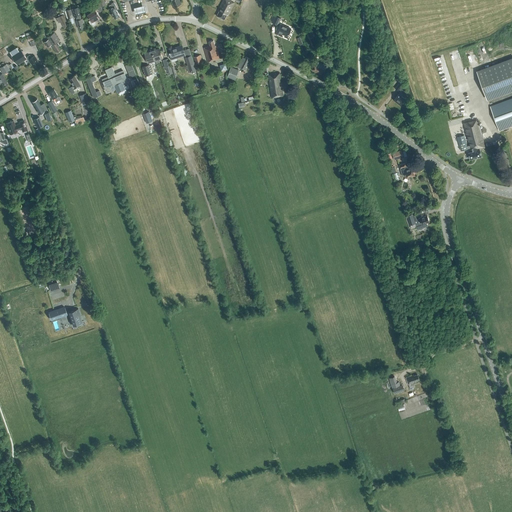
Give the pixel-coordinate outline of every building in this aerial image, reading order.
[(228,15),(234,3),(231,1),(230,0),(223,0),(218,10),(219,11),(217,16),(224,19),(227,15),(228,15)] [(111,3),(112,4),(109,5),(110,8),(115,19),(120,16),(116,10),(118,9),(114,2),(111,3)] [(100,17),(99,15),(96,10),(97,9),(94,5),(92,7),(94,11),(88,14),(91,20),(89,21),(91,24),(91,25),(92,25),(92,26),(93,26),(94,25),(95,25),(95,24),(95,23),(95,22),(94,21),(100,17)] [(81,15),(79,7),(72,9),(74,17),(76,16),(77,20),(76,21),(78,28),(79,28),(80,29),(84,28),(82,23),(84,23),(83,19),(81,19),(80,15),(81,15)] [(145,7),(134,9),(136,16),(146,13),(145,7)] [(288,36),(291,29),(280,24),(278,23),(281,18),(275,16),(273,22),(278,25),(278,24),(279,25),(277,31),(288,36)] [(48,39),(44,41),(47,47),(51,44),(50,43),(51,43),(52,44),(51,45),(56,52),(57,51),(57,52),(61,50),(58,46),(59,45),(57,42),(59,40),(54,32),(47,36),(49,40),(48,41),(48,39)] [(216,45),(215,46),(213,40),(209,42),(210,46),(204,48),(208,61),(220,58),(216,45)] [(182,45),(170,49),(171,52),(169,53),(171,59),(185,54),(182,45)] [(11,54),(11,55),(17,64),(27,58),(20,48),(11,54)] [(155,48),(152,49),(155,60),(163,58),(159,48),(156,49),(155,48)] [(155,60),(152,49),(148,51),(148,52),(145,53),(148,63),(155,60)] [(35,55),(31,57),(30,55),(27,56),(28,59),(30,63),(31,63),(34,67),(39,64),(37,59),(35,55)] [(196,70),(192,55),(185,57),(190,72),(196,70)] [(203,63),(200,55),(194,57),(196,65),(203,63)] [(247,64),(250,59),(246,57),(245,58),(243,57),(238,67),(245,71),(249,64),(247,64)] [(511,58),(477,71),(487,99),(511,89),(511,58)] [(321,74),(325,67),(315,62),(312,69),(311,70),(321,74),(322,74),(321,74)] [(0,67),(4,74),(10,70),(6,64),(0,67)] [(152,73),(150,64),(143,67),(145,75),(152,73)] [(124,70),(118,72),(115,74),(112,67),(106,70),(109,76),(102,79),(106,88),(109,87),(111,91),(129,83),(124,70)] [(235,79),(239,70),(231,67),(227,77),(235,79)] [(134,79),(137,78),(133,68),(128,70),(130,77),(133,76),(134,79)] [(282,88),(288,87),(287,81),(281,82),(280,73),(276,73),(268,74),(272,98),(283,96),(282,88)] [(72,86),(69,88),(72,93),(75,92),(74,90),(77,87),(78,89),(80,88),(79,86),(81,85),(75,76),(70,79),(72,82),(71,83),(73,86),(72,86)] [(86,79),(89,86),(94,84),(93,82),(96,80),(94,76),(91,77),(86,79)] [(407,97),(401,93),(404,89),(403,85),(399,82),(395,88),(400,92),(395,98),(402,104),(406,99),(405,99),(407,97)] [(57,102),(61,100),(59,96),(58,97),(57,95),(58,95),(54,89),(49,92),(52,98),(55,96),(56,98),(55,99),(57,102)] [(97,91),(97,90),(92,92),(94,98),(100,96),(101,95),(99,90),(97,91)] [(90,102),(86,93),(80,95),(83,105),(90,102)] [(499,130),(511,125),(511,98),(490,106),(499,130)] [(37,99),(32,102),(39,113),(42,111),(43,112),(47,109),(44,103),(41,105),(37,99)] [(53,112),(57,109),(52,100),(47,103),(53,112)] [(71,110),(66,112),(70,122),(75,120),(71,110)] [(146,123),(153,121),(149,111),(143,114),(146,123)] [(39,117),(34,119),(38,129),(43,126),(39,117)] [(478,119),(463,123),(469,148),(470,148),(471,152),(468,152),(470,159),(481,156),(480,148),(485,147),(478,119)] [(27,130),(24,120),(19,122),(20,124),(15,125),(13,120),(6,123),(9,134),(17,131),(17,130),(21,128),(22,130),(24,131),(27,130)] [(5,138),(3,132),(0,132),(0,141),(5,144),(8,143),(6,138),(5,138)] [(461,150),(468,149),(464,135),(457,137),(461,150)] [(394,153),(396,159),(406,156),(403,149),(394,153)] [(414,175),(412,168),(409,169),(407,169),(406,166),(405,163),(399,165),(402,175),(405,174),(407,178),(414,175)] [(417,223),(416,225),(417,229),(428,226),(427,222),(429,221),(427,215),(422,217),(422,216),(419,217),(420,218),(417,219),(418,222),(417,223)] [(65,307),(48,312),(51,319),(69,313),(70,316),(71,319),(72,319),(73,324),(82,321),(80,314),(78,308),(74,310),(74,309),(74,310),(67,312),(65,307)] [(416,381),(419,379),(418,374),(414,375),(413,375),(406,377),(408,384),(409,384),(410,388),(414,387),(412,383),(416,382),(416,381)]
